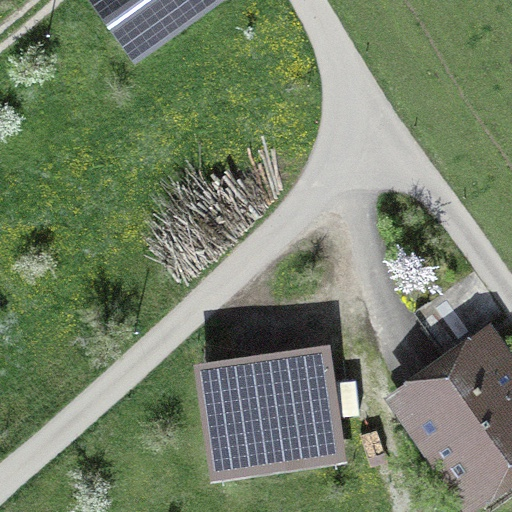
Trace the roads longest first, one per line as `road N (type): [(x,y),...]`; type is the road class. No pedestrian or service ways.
road 1 (unclassified): [(0,483),(376,135)]
road 2 (unclassified): [(376,135),(511,300)]
road 3 (unclassified): [(295,0),(376,135)]
